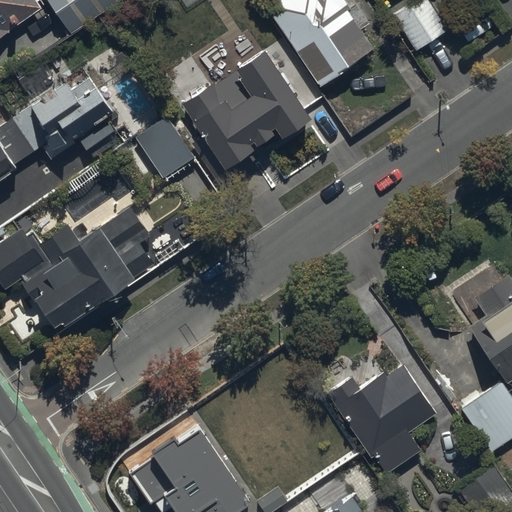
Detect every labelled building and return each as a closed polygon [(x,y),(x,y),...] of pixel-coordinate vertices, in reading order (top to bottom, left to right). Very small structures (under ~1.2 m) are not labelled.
[(0,0),(0,40),(44,12),(35,0),(0,0)] [(52,0),(75,34),(125,0),(52,0)] [(206,0),(218,16),(239,0),(206,0)] [(273,0),(267,5),(322,88),(378,51),(343,0),(273,0)] [(416,0),(390,18),(414,53),(449,30),(428,0),(416,0)] [(313,123),(305,111),(266,51),(183,106),(203,136),(193,143),(219,182),(249,162),(243,153),(276,131),(283,143),(313,123)] [(0,201),(22,187),(10,169),(43,147),(51,159),(80,139),(88,152),(116,133),(108,121),(116,116),(108,104),(82,66),(0,120),(0,201)] [(133,138),(163,183),(197,161),(167,116),(133,138)] [(154,264),(140,244),(152,236),(132,206),(120,213),(79,240),(69,225),(39,244),(25,224),(0,240),(0,284),(4,290),(22,278),(56,329),(113,291),(154,264)] [(471,325),(510,383),(511,381),(511,280),(508,275),(473,298),(485,315),(471,325)] [(410,432),(438,413),(402,361),(362,388),(352,373),(326,391),(336,406),(371,458),(383,476),(422,450),(410,432)] [(460,404),(492,451),(511,437),(511,400),(498,379),(460,404)] [(198,424),(131,471),(159,511),(163,511),(172,507),(175,511),(245,511),(254,506),(198,424)] [(456,490),(470,511),(511,511),(511,497),(491,466),(456,490)] [(324,511),(363,511),(352,494),(324,511)]
